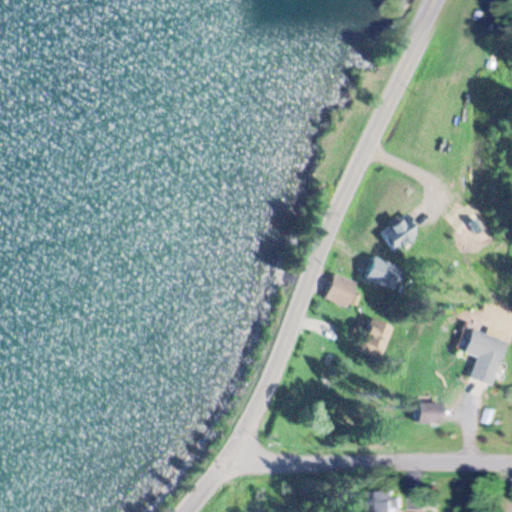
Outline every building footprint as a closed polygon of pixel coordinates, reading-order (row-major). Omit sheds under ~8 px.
[(369,230),(385,251),(407,235),(391,213),(369,230)] [(317,296),(344,307),(348,298),(354,301),(357,294),(349,291),(353,282),(326,272),(317,296)] [(391,326),(363,317),(354,345),(382,354),(391,326)] [(486,384),(499,339),(462,328),(455,351),(469,355),(462,377),(486,384)] [(408,421),(433,421),(433,401),(408,401),(408,421)] [(367,511),(392,511),(392,490),(367,490),(367,511)]
